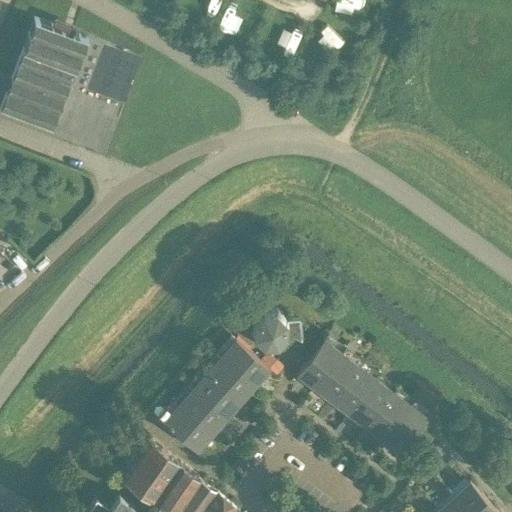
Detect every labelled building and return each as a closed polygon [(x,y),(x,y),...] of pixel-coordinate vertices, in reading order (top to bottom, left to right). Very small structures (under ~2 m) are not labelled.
[(21,46),(0,104),(0,106),(52,126),(75,67),(86,37),(33,15),(21,46)] [(262,310),(253,320),(253,333),(263,342),(276,342),(285,332),(285,330),(299,336),(300,338),(301,337),(300,335),(299,315),(283,317),(276,310),(262,310)] [(313,384),(341,348),(323,334),(295,371),(313,384)] [(220,352),(254,382),(269,365),(234,335),(220,352)] [(341,348),(313,384),(330,397),(358,361),(341,348)] [(220,352),(205,368),(240,398),(254,382),(220,352)] [(375,374),(358,361),(330,397),(347,410),(375,374)] [(240,398),(205,368),(191,384),(225,414),(240,398)] [(392,387),(375,374),(347,410),(364,423),(392,387)] [(191,384),(177,400),(211,430),(225,414),(191,384)] [(392,387),(364,423),(382,436),(409,400),(392,387)] [(211,430),(177,400),(162,417),(196,447),(211,430)] [(409,400),(382,436),(399,450),(427,414),(409,400)] [(151,497),(179,459),(146,434),(119,474),(151,497)] [(198,473),(179,459),(151,497),(152,497),(154,499),(156,497),(172,509),(198,473)] [(198,473),(172,509),(170,511),(173,511),(177,506),(185,511),(198,511),(204,504),(217,488),(198,473)] [(468,476),(451,491),(470,511),(496,511),(498,510),(468,476)] [(204,504),(198,511),(230,511),(236,505),(237,504),(217,488),(204,504)] [(129,511),(136,503),(118,491),(110,503),(106,501),(95,494),(84,510),(87,511),(129,511)] [(470,511),(451,491),(436,506),(441,511),(470,511)] [(152,497),(142,511),(170,511),(172,509),(156,497),(154,499),(152,497)]
